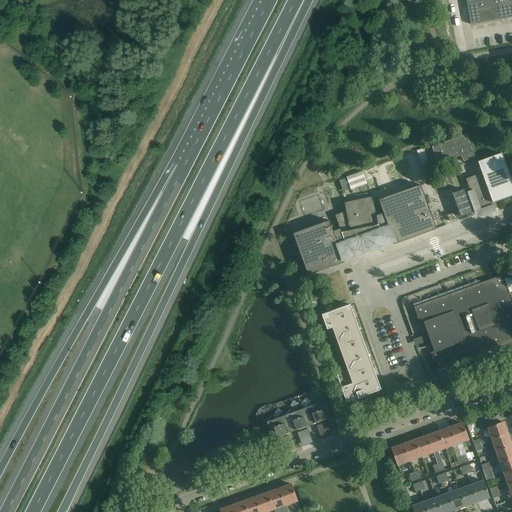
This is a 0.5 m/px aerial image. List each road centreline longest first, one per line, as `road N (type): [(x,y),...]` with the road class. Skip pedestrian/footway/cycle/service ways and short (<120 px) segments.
road 1 (motorway): [(32,511),(294,0)]
road 2 (motorway): [(59,511),(238,145),(295,0)]
road 3 (motorway): [(183,167),(4,511)]
road 4 (residential): [(168,511),(511,383)]
road 5 (motorway): [(183,167),(0,471)]
road 6 (motorway): [(269,0),(183,167)]
